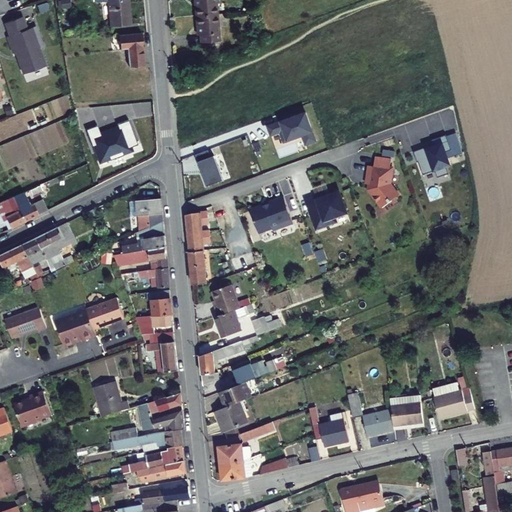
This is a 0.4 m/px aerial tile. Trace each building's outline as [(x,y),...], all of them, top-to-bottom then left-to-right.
[(130,24),(127,0),(108,0),(111,26),(130,24)] [(200,38),(201,45),(221,44),(216,0),(193,0),(197,38),(200,38)] [(27,35),(23,22),(5,28),(9,41),(7,42),(13,59),(15,59),(16,61),(18,60),(20,64),(18,67),(23,80),(46,71),(39,54),(43,53),(35,32),(27,35)] [(142,30),(116,33),(118,49),(124,49),(143,46),(142,30)] [(144,64),(143,46),(124,49),(126,59),(126,63),(127,66),(144,64)] [(126,59),(124,49),(118,49),(94,52),(94,55),(98,57),(101,57),(101,59),(104,59),(105,61),(126,59)] [(125,83),(145,82),(144,64),(127,66),(126,63),(123,63),(125,83)] [(93,105),(89,75),(65,78),(69,108),(93,105)] [(281,134),(284,143),(303,137),(306,146),(317,142),(306,111),(267,125),(272,137),(281,134)] [(433,138),(435,144),(428,147),(427,145),(415,149),(418,160),(419,159),(424,172),(435,168),(438,176),(449,172),(446,165),(451,163),(446,151),(452,149),(447,134),(433,138)] [(206,187),(223,181),(214,156),(197,162),(206,187)] [(392,161),(376,159),(375,168),(369,167),(367,181),(374,182),(372,191),(374,194),(371,195),(380,209),(387,204),(387,205),(388,205),(389,206),(390,205),(399,200),(391,187),(393,171),(391,170),(392,161)] [(327,192),(311,197),(320,225),(341,218),(339,214),(350,210),(344,189),(328,194),(327,192)] [(23,207),(17,194),(6,199),(18,224),(32,217),(27,205),(23,207)] [(292,223),(283,195),(268,200),(269,203),(262,205),(262,204),(249,208),(257,231),(271,227),(275,229),(292,223)] [(149,225),(162,219),(160,198),(137,200),(138,214),(148,213),(149,225)] [(18,224),(6,199),(0,201),(0,222),(4,231),(18,224)] [(91,214),(96,228),(104,224),(99,211),(91,214)] [(192,214),(185,216),(189,253),(203,252),(200,215),(192,214)] [(140,234),(163,231),(162,219),(149,225),(139,229),(140,234)] [(66,226),(35,241),(45,261),(49,270),(66,262),(63,257),(59,258),(57,254),(75,245),(66,226)] [(122,248),(165,244),(164,235),(141,237),(140,239),(121,241),(122,248)] [(45,261),(35,241),(21,248),(31,268),(38,265),(45,261)] [(133,257),(166,255),(165,244),(122,248),(112,249),(116,258),(133,256),(133,257)] [(21,248),(0,257),(0,267),(4,276),(18,269),(20,273),(31,268),(21,248)] [(203,252),(189,253),(192,287),(206,286),(203,252)] [(156,266),(167,265),(166,257),(154,259),(154,267),(156,266)] [(38,265),(31,268),(35,277),(39,275),(42,273),(38,265)] [(157,281),(169,280),(167,265),(156,266),(157,281)] [(35,277),(29,280),(33,290),(43,285),(39,275),(35,277)] [(214,309),(217,318),(239,310),(231,287),(212,294),(217,308),(214,309)] [(153,313),(172,310),(170,294),(151,296),(153,313)] [(116,296),(85,307),(93,327),(123,317),(116,296)] [(85,307),(84,303),(76,306),(75,310),(59,316),(55,323),(62,342),(65,343),(74,340),(73,337),(79,335),(80,339),(95,334),(93,327),(85,307)] [(245,308),(248,317),(255,315),(252,306),(245,308)] [(46,325),(39,307),(5,319),(11,336),(37,326),(38,328),(46,325)] [(217,318),(223,337),(243,329),(239,320),(248,317),(245,308),(239,310),(217,318)] [(173,322),(172,310),(153,313),(135,315),(137,321),(153,319),(154,324),(173,322)] [(267,324),(264,315),(256,318),(261,334),(281,327),(278,319),(267,324)] [(256,318),(249,321),(254,336),(261,334),(256,318)] [(160,373),(180,370),(174,334),(167,335),(166,328),(153,330),(155,343),(147,344),(148,351),(156,350),(160,373)] [(136,343),(123,347),(125,352),(138,347),(136,343)] [(201,358),(207,373),(219,369),(214,353),(201,358)] [(270,370),(283,366),(280,356),(266,360),(270,370)] [(248,358),(230,365),(237,384),(243,382),(255,377),(248,358)] [(237,384),(216,391),(221,407),(239,401),(249,397),(243,382),(237,384)] [(116,383),(92,388),(101,417),(128,408),(126,400),(120,401),(116,389),(117,389),(116,383)] [(430,393),(436,415),(470,405),(464,383),(430,393)] [(344,394),(350,420),(358,417),(353,392),(344,394)] [(30,400),(14,406),(22,429),(37,424),(36,422),(51,417),(42,393),(29,398),(30,400)] [(181,407),(180,393),(147,404),(151,422),(162,418),(161,413),(181,407)] [(417,395),(387,398),(388,405),(417,403),(417,395)] [(214,410),(221,428),(246,419),(239,401),(221,407),(214,410)] [(388,409),(390,426),(419,423),(417,403),(388,405),(388,409)] [(151,422),(147,404),(138,406),(145,432),(167,427),(168,434),(177,432),(182,430),(181,412),(162,418),(151,422)] [(364,436),(390,429),(390,426),(388,409),(358,417),(364,436)] [(0,437),(12,433),(4,410),(0,410),(0,437)] [(267,421),(234,433),(237,441),(270,429),(267,421)] [(321,440),(323,448),(346,441),(341,421),(311,429),(314,442),(321,440)] [(167,449),(180,447),(177,432),(168,434),(131,441),(132,449),(152,445),(154,452),(167,449)] [(219,448),(221,466),(240,465),(247,462),(246,450),(238,451),(238,445),(219,448)] [(136,472),(182,461),(180,447),(167,449),(167,454),(144,459),(144,464),(127,467),(128,474),(136,472)] [(511,450),(488,454),(494,489),(503,487),(501,475),(511,473),(511,470),(511,468),(511,450)] [(460,451),(453,452),(455,467),(463,465),(460,451)] [(486,511),(498,509),(494,489),(488,454),(480,455),(482,469),(479,469),(483,496),(486,511)] [(0,498),(17,493),(6,461),(0,462),(0,498)] [(138,484),(184,474),(182,461),(136,472),(138,484)] [(221,466),(222,485),(249,482),(247,462),(240,465),(221,466)] [(255,472),(257,480),(284,472),(282,465),(255,472)] [(126,482),(112,485),(113,494),(128,491),(126,482)] [(360,486),(338,492),(343,511),(357,511),(357,508),(367,506),(372,509),(382,507),(376,485),(361,489),(360,486)] [(188,498),(186,486),(161,489),(163,502),(174,500),(188,498)] [(141,498),(132,500),(133,506),(156,502),(156,503),(163,502),(161,489),(140,493),(141,498)] [(465,511),(485,511),(486,511),(483,496),(463,499),(465,511)] [(175,511),(174,500),(163,502),(156,503),(157,511),(175,511)]
